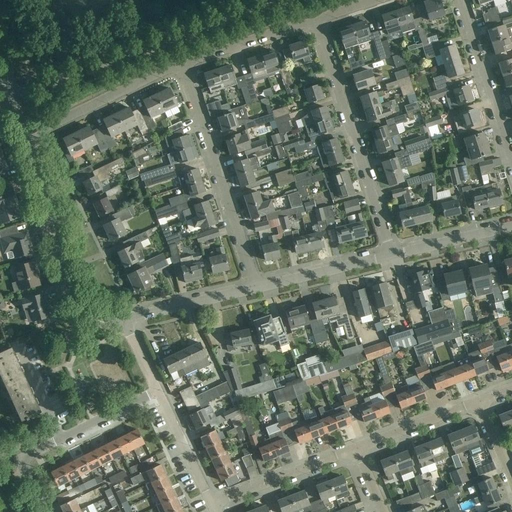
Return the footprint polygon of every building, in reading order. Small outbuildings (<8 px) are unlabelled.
[(444,15),(439,0),(430,0),(423,2),(424,3),(416,6),(419,16),(427,14),(429,20),(444,15)] [(511,0),(491,0),(492,1),(495,0),(506,0),(507,0),(508,0),(509,0),(511,8),(511,0)] [(420,18),(412,20),(408,7),(395,12),(401,30),(402,34),(414,30),(415,32),(417,31),(421,44),(422,47),(429,45),(420,18)] [(387,35),(401,30),(395,12),(381,16),(387,35)] [(490,18),(488,13),(482,15),(486,26),(499,22),(497,16),(490,18)] [(511,17),(502,21),(504,25),(487,30),(491,43),(511,36),(511,35),(510,29),(511,28),(511,17)] [(377,31),(369,33),(365,22),(351,26),(358,45),(373,40),(375,44),(381,42),(377,31)] [(358,45),(351,26),(338,30),(347,56),(354,54),(352,47),(358,45)] [(511,36),(491,43),(495,55),(511,50),(511,51),(511,36)] [(387,40),(381,42),(386,59),(392,57),(387,40)] [(311,62),(304,42),(289,46),(290,48),(282,51),(287,65),(295,62),(294,62),(303,59),(304,65),(311,62)] [(380,61),(386,59),(381,42),(375,44),(380,61)] [(429,45),(422,47),(426,60),(441,55),(444,64),(459,59),(454,46),(440,50),(437,42),(429,45)] [(280,74),(286,91),(294,89),(288,70),(285,61),(278,64),(274,51),(260,56),(267,75),(268,78),(280,74)] [(405,65),(401,54),(392,57),(396,68),(405,65)] [(251,73),(243,76),(252,102),(258,100),(252,85),(255,84),(254,79),(267,75),(260,56),(247,60),(251,73)] [(355,62),(354,57),(348,59),(351,70),(365,66),(363,60),(355,62)] [(511,58),(498,63),(502,76),(511,72),(511,58)] [(463,73),(459,59),(444,64),(437,66),(440,75),(431,78),(436,91),(451,86),(449,78),(463,73)] [(217,70),(223,89),(236,85),(238,89),(241,88),(246,104),(252,102),(243,76),(235,79),(231,66),(217,70)] [(396,81),(400,79),(409,77),(406,69),(394,73),(396,81)] [(223,89),(217,70),(204,74),(208,88),(209,88),(210,93),(223,89)] [(373,79),(370,70),(353,76),(358,90),(382,82),(380,76),(373,79)] [(511,72),(502,76),(506,88),(511,85),(511,72)] [(303,86),(317,81),(315,74),(298,79),(301,86),(303,86)] [(409,77),(400,79),(396,81),(385,85),(387,91),(400,87),(403,97),(414,93),(409,77)] [(303,86),(301,86),(294,89),(286,91),(288,98),(296,95),(298,99),(307,96),(309,103),(323,99),(318,85),(305,90),(303,86)] [(453,108),(458,106),(458,105),(463,104),(472,101),(472,100),(474,100),(472,94),(470,94),(468,86),(458,89),(457,89),(456,85),(447,88),(449,95),(453,108)] [(447,88),(429,94),(431,101),(448,95),(449,95),(447,88)] [(169,89),(156,95),(164,112),(177,106),(178,108),(184,106),(182,102),(176,104),(169,89)] [(360,97),(364,110),(379,105),(377,98),(384,95),(383,91),(375,93),(360,97)] [(146,108),(139,111),(145,125),(153,121),(152,118),(164,112),(156,95),(143,101),(146,108)] [(222,112),(222,113),(230,110),(228,104),(221,106),(219,101),(213,102),(217,114),(222,112)] [(389,101),(379,105),(364,110),(368,122),(383,117),(390,114),(389,110),(392,109),(389,101)] [(420,109),(417,102),(404,106),(406,114),(420,109)] [(272,114),(274,119),(289,114),(287,106),(272,111),(272,114)] [(238,107),(230,110),(222,113),(224,116),(218,118),(216,119),(219,127),(221,126),(223,132),(244,125),(242,120),(238,107)] [(305,126),(329,119),(326,107),(309,113),(301,119),(304,127),(305,126)] [(116,114),(124,131),(137,125),(141,133),(148,130),(145,125),(139,111),(132,115),(129,108),(116,114)] [(454,123),(458,135),(467,132),(465,128),(480,124),(475,109),(460,114),(460,115),(452,118),(454,123)] [(124,131),(116,114),(103,120),(106,127),(99,131),(108,150),(116,146),(112,137),(124,131)] [(256,127),(274,120),(274,119),(272,114),(253,120),(254,121),(244,120),(247,129),(256,127)] [(274,119),(274,120),(275,120),(279,134),(291,131),(288,122),(291,121),(288,114),(289,114),(274,119)] [(375,142),(398,134),(395,125),(406,122),(404,115),(385,121),(387,126),(385,126),(371,131),(375,142)] [(442,123),(440,116),(424,121),(426,129),(442,123)] [(330,120),(329,119),(305,126),(309,137),(333,130),(332,127),(334,125),(332,121),(330,120)] [(184,128),(181,122),(168,128),(171,134),(184,128)] [(101,153),(108,150),(99,131),(92,134),(89,127),(76,133),(84,150),(97,144),(101,153)] [(244,150),(245,155),(255,152),(267,148),(264,139),(251,143),(246,130),(241,132),(242,136),(237,137),(237,135),(229,138),(230,140),(226,141),(230,155),(244,150)] [(465,143),(467,150),(486,143),(483,133),(475,135),(474,130),(470,131),(467,132),(458,135),(455,136),(458,145),(465,143)] [(84,150),(76,133),(63,139),(71,156),(84,150)] [(281,143),(279,134),(270,136),(273,145),(281,143)] [(400,141),(398,134),(375,142),(376,144),(373,145),(376,154),(378,153),(379,154),(392,149),(391,147),(397,145),(396,143),(400,141)] [(170,154),(190,147),(194,146),(190,135),(186,136),(166,143),(170,154)] [(406,150),(429,142),(427,135),(403,142),(406,150)] [(298,146),(296,139),(282,144),(284,150),(298,146)] [(319,157),(340,150),(336,139),(321,143),(322,146),(316,147),(320,157),(319,157)] [(406,150),(399,152),(401,157),(396,159),(396,158),(382,163),(386,175),(400,170),(412,166),(408,156),(431,149),(429,142),(406,150)] [(465,167),(478,164),(480,163),(478,158),(490,154),(486,143),(467,150),(469,156),(462,158),(465,167)] [(282,144),(274,146),(279,159),(286,157),(284,151),(282,144)] [(307,151),(305,144),(294,148),(296,154),(307,151)] [(134,159),(139,157),(147,154),(144,147),(131,153),(134,159)] [(158,168),(160,175),(176,170),(174,165),(194,159),(190,147),(170,154),(169,154),(172,164),(158,168)] [(256,157),(270,153),(269,147),(267,148),(255,152),(256,157)] [(340,150),(319,157),(323,168),(343,162),(340,150)] [(256,157),(233,164),(237,175),(250,171),(260,168),(256,157)] [(121,163),(119,159),(95,171),(97,176),(84,182),(90,195),(101,190),(98,184),(110,178),(107,173),(112,170),(111,168),(121,163)] [(492,160),(480,163),(478,164),(481,176),(483,182),(489,181),(487,175),(494,173),(493,168),(492,160)] [(93,171),(91,165),(78,171),(81,177),(93,171)] [(139,176),(135,167),(128,170),(132,179),(139,176)] [(456,169),(460,182),(468,180),(465,167),(456,169)] [(178,177),(181,187),(201,180),(197,169),(177,176),(176,170),(160,175),(162,182),(178,177)] [(290,169),(274,174),(276,180),(284,178),(292,175),(290,169)] [(460,182),(456,169),(449,171),(453,186),(460,184),(460,182)] [(400,170),(386,175),(389,186),(403,181),(400,170)] [(250,171),(237,175),(241,187),(250,184),(254,183),(250,171)] [(293,176),(294,182),(295,181),(295,183),(310,178),(311,177),(309,171),(293,176)] [(337,174),(323,179),(327,190),(328,190),(329,190),(337,187),(350,182),(346,171),(337,174)] [(421,184),(434,181),(433,172),(419,177),(421,184)] [(284,178),(276,180),(279,187),(294,182),(293,176),(292,175),(284,178)] [(295,183),(297,189),(297,191),(298,192),(300,199),(308,196),(305,186),(312,184),(310,178),(295,183)] [(151,179),(144,181),(146,188),(153,185),(151,179)] [(187,203),(185,198),(205,192),(201,180),(181,187),(183,193),(184,194),(168,199),(170,205),(156,210),(157,213),(187,203)] [(434,181),(421,184),(421,190),(428,189),(429,201),(436,200),(435,187),(434,187),(434,181)] [(329,190),(328,190),(332,201),(340,198),(340,199),(344,197),(354,194),(350,182),(337,187),(329,190)] [(483,186),(488,207),(489,209),(496,207),(496,205),(502,203),(499,190),(498,190),(496,183),(483,186)] [(17,202),(10,185),(0,188),(0,221),(1,224),(14,219),(15,220),(16,219),(16,218),(20,217),(17,207),(14,208),(12,203),(17,202)] [(122,192),(119,185),(104,192),(107,198),(105,199),(94,204),(100,217),(120,207),(115,195),(122,192)] [(474,206),(475,210),(488,207),(483,186),(471,189),(470,186),(462,188),(467,208),(474,206)] [(411,203),(407,188),(392,192),(393,198),(403,195),(407,212),(400,213),(403,227),(416,224),(411,203)] [(244,197),(241,198),(245,208),(255,205),(269,201),(267,196),(260,198),(258,192),(247,195),(244,196),(244,197)] [(298,192),(278,198),(279,202),(288,200),(291,208),(280,211),(282,218),(288,217),(290,216),(295,214),(295,215),(296,215),(300,213),(304,212),(300,199),(298,192)] [(460,213),(456,196),(436,201),(437,213),(443,212),(444,217),(460,213)] [(255,205),(245,208),(249,220),(251,219),(252,219),(274,212),(270,200),(269,201),(255,205)] [(359,209),(357,200),(343,203),(345,213),(359,209)] [(188,208),(187,203),(157,213),(159,220),(187,211),(190,219),(191,219),(211,212),(208,201),(198,204),(193,206),(190,207),(188,208)] [(411,203),(416,224),(430,221),(426,207),(419,209),(417,201),(411,203)] [(315,209),(314,203),(304,205),(306,212),(315,209)] [(135,214),(131,206),(114,214),(116,220),(104,226),(111,241),(125,235),(119,223),(132,217),(131,216),(135,214)] [(322,208),(314,210),(317,222),(325,220),(323,213),(322,208)] [(194,228),(199,226),(200,229),(218,223),(214,212),(211,212),(191,219),(194,228)] [(360,214),(347,217),(348,226),(349,228),(352,240),(367,236),(363,222),(362,222),(360,214)] [(282,218),(279,219),(280,221),(282,230),(285,241),(293,240),(291,232),(291,228),(288,217),(282,218)] [(333,218),(325,220),(327,231),(336,229),(337,233),(336,233),(339,243),(352,240),(350,233),(349,228),(348,226),(341,227),(339,219),(334,221),(333,218)] [(267,221),(254,225),(256,232),(269,229),(276,227),(278,235),(274,236),(268,237),(270,245),(262,247),(265,261),(280,257),(276,244),(285,241),(282,230),(280,221),(279,219),(267,221)] [(313,235),(306,237),(310,253),(318,251),(318,248),(323,247),(321,237),(318,225),(311,227),(313,235)] [(168,245),(183,240),(180,232),(173,235),(169,227),(162,229),(168,245)] [(153,234),(151,229),(133,237),(136,244),(117,253),(124,268),(128,266),(128,267),(145,259),(140,250),(143,249),(140,243),(148,240),(148,238),(151,236),(150,236),(153,234)] [(219,236),(217,229),(196,236),(198,243),(219,236)] [(291,232),(293,240),(294,244),(296,253),(302,252),(302,254),(310,253),(306,237),(299,238),(297,231),(291,232)] [(27,232),(0,239),(4,253),(6,252),(8,260),(31,254),(27,240),(29,239),(27,232)] [(201,256),(193,258),(192,256),(179,259),(176,244),(168,245),(171,257),(173,263),(173,266),(180,264),(185,283),(203,279),(200,267),(203,266),(202,261),(201,256)] [(203,266),(204,270),(212,268),(213,273),(228,270),(225,255),(224,255),(223,247),(217,249),(218,257),(209,259),(202,261),(203,266)] [(167,266),(162,255),(140,265),(142,269),(128,276),(136,292),(144,288),(145,290),(150,290),(149,286),(152,284),(147,275),(167,266)] [(511,277),(511,258),(504,261),(506,272),(497,274),(496,271),(496,272),(500,287),(500,285),(511,282),(511,278),(511,277)] [(38,271),(35,262),(15,267),(21,290),(40,285),(36,271),(38,271)] [(500,287),(496,272),(495,267),(487,269),(486,265),(478,267),(477,265),(470,266),(471,269),(469,269),(474,290),(491,285),(492,289),(500,287)] [(459,272),(458,269),(451,271),(452,273),(443,275),(444,279),(436,281),(442,301),(450,299),(449,296),(466,291),(461,271),(459,272)] [(432,325),(447,320),(444,308),(432,311),(429,302),(424,303),(421,291),(429,289),(429,288),(436,286),(431,270),(424,272),(424,271),(411,275),(413,281),(409,282),(412,292),(417,308),(425,306),(427,313),(428,313),(432,325)] [(394,314),(385,283),(371,287),(380,318),(394,314)] [(371,314),(363,289),(351,293),(358,318),(371,314)] [(46,303),(44,294),(21,300),(24,310),(29,308),(33,322),(48,317),(44,303),(46,303)] [(334,298),(323,301),(329,323),(335,321),(337,327),(343,326),(347,340),(354,339),(346,311),(339,313),(334,298)] [(315,344),(327,341),(323,325),(329,323),(323,301),(312,304),(317,319),(309,321),(312,331),(313,334),(315,344)] [(308,321),(303,306),(285,311),(290,329),(309,323),(308,321)] [(501,325),(511,322),(506,306),(489,311),(492,320),(499,318),(501,325)] [(271,319),(270,316),(254,321),(262,346),(278,340),(280,347),(288,344),(278,317),(271,319)] [(419,344),(431,340),(445,336),(452,334),(449,322),(448,320),(447,320),(432,325),(414,330),(419,344)] [(449,322),(452,334),(462,330),(459,321),(457,320),(449,322)] [(417,345),(412,329),(388,337),(393,352),(417,345)] [(251,343),(248,330),(231,334),(225,335),(228,351),(237,349),(236,346),(251,343)] [(464,345),(461,337),(459,332),(452,334),(445,336),(447,341),(454,339),(456,344),(452,345),(453,349),(464,345)] [(433,345),(447,341),(445,336),(431,340),(433,345)] [(433,345),(431,340),(412,346),(421,368),(426,365),(422,354),(435,350),(433,345)] [(511,365),(511,360),(506,346),(506,345),(493,349),(490,340),(484,342),(494,368),(494,367),(499,365),(501,370),(511,365)] [(375,358),(392,353),(389,345),(388,341),(363,349),(363,350),(362,350),(366,360),(375,358)] [(467,354),(469,358),(476,376),(488,371),(488,370),(493,368),(494,368),(484,342),(478,345),(480,349),(467,354)] [(199,343),(187,349),(197,370),(197,369),(198,371),(210,365),(199,343)] [(0,353),(0,375),(6,389),(26,380),(11,348),(0,353)] [(175,354),(185,375),(197,370),(187,349),(175,354)] [(366,360),(362,350),(343,356),(345,361),(348,367),(367,361),(366,360)] [(404,355),(399,351),(395,356),(400,360),(404,355)] [(385,385),(389,396),(396,394),(383,361),(395,357),(393,352),(392,353),(375,358),(385,385)] [(180,377),(185,375),(175,354),(164,360),(170,373),(176,370),(180,377)] [(340,357),(338,358),(342,368),(348,367),(345,361),(343,356),(340,357)] [(462,381),(476,376),(469,358),(457,362),(459,367),(457,368),(462,381)] [(305,381),(318,377),(327,374),(327,373),(326,374),(322,362),(307,367),(306,362),(296,365),(302,381),(302,382),(305,381)] [(253,397),(275,390),(271,380),(265,364),(259,366),(262,375),(261,377),(258,378),(260,383),(242,389),(234,391),(238,401),(253,397)] [(444,373),(441,366),(429,371),(426,365),(421,368),(424,377),(425,380),(431,377),(436,391),(449,386),(444,373)] [(424,377),(421,368),(415,370),(419,379),(424,377)] [(462,381),(457,368),(444,373),(449,386),(462,381)] [(234,391),(242,389),(235,369),(223,372),(232,392),(234,391)] [(271,380),(275,390),(287,386),(283,377),(271,380)] [(320,383),(318,377),(305,381),(306,385),(306,386),(313,383),(314,385),(320,383)] [(6,389),(21,422),(26,419),(27,420),(29,419),(28,418),(41,413),(26,380),(6,389)] [(295,397),(303,394),(300,387),(306,385),(305,381),(302,382),(295,384),(291,385),(292,386),(291,386),(295,397)] [(215,387),(220,397),(231,392),(226,382),(215,387)] [(408,391),(413,404),(426,399),(419,382),(406,387),(408,391)] [(384,399),(389,396),(385,385),(379,387),(384,399)] [(406,387),(406,385),(401,387),(403,393),(396,396),(401,409),(402,408),(402,410),(409,407),(408,406),(413,404),(408,391),(406,387)] [(277,405),(296,398),(295,397),(291,386),(273,392),(277,405)] [(350,386),(344,388),(346,395),(350,405),(353,412),(355,419),(362,416),(358,406),(357,406),(350,386)] [(188,411),(200,406),(195,396),(190,387),(179,392),(188,411)] [(220,397),(215,387),(195,396),(200,406),(220,397)] [(350,405),(346,395),(340,397),(346,411),(347,414),(350,421),(355,419),(353,412),(350,405)] [(365,403),(358,406),(362,416),(364,423),(376,418),(371,405),(368,397),(363,399),(365,403)] [(371,405),(376,418),(389,413),(384,400),(371,405)] [(212,412),(209,406),(190,415),(193,421),(189,423),(193,431),(202,426),(208,423),(204,415),(212,412)] [(230,419),(240,414),(238,407),(237,406),(222,413),(225,420),(230,419)] [(322,420),(320,421),(325,434),(338,429),(337,427),(333,415),(331,410),(325,413),(323,407),(318,408),(322,420)] [(331,410),(333,415),(337,427),(338,429),(351,424),(347,414),(346,411),(340,413),(338,408),(331,410)] [(252,449),(259,446),(247,411),(240,414),(240,416),(243,424),(252,449)] [(511,411),(499,416),(504,430),(507,435),(511,433),(511,411)] [(280,415),(286,430),(292,428),(286,412),(280,415)] [(230,419),(234,429),(226,432),(229,437),(236,434),(237,434),(237,433),(242,431),(241,426),(241,425),(243,424),(240,416),(240,414),(230,419)] [(280,415),(275,417),(281,432),(286,430),(280,415)] [(308,429),(308,431),(311,439),(325,434),(320,421),(318,421),(316,417),(305,421),(306,426),(308,429)] [(299,443),(311,439),(306,426),(294,430),(299,443)] [(485,444),(483,438),(479,440),(474,426),(460,431),(464,441),(465,444),(468,450),(485,444)] [(137,429),(126,435),(133,449),(137,456),(142,454),(139,447),(144,444),(137,429)] [(200,437),(205,448),(220,441),(215,430),(200,437)] [(245,438),(242,431),(237,433),(237,434),(236,434),(239,440),(245,438)] [(465,444),(464,441),(460,431),(447,436),(451,445),(455,455),(468,450),(465,444)] [(275,457),(289,452),(285,442),(284,439),(278,441),(274,433),(267,436),(269,439),(275,457)] [(133,449),(126,435),(115,440),(123,455),(133,449)] [(435,465),(444,462),(443,460),(447,458),(445,452),(444,448),(440,438),(427,444),(434,463),(435,465)] [(266,446),(259,448),(260,452),(264,461),(275,457),(269,439),(264,441),(266,446)] [(112,460),(123,455),(115,440),(105,446),(112,460)] [(205,448),(210,459),(225,452),(220,441),(205,448)] [(434,463),(427,444),(414,449),(421,468),(434,463)] [(94,451),(101,465),(112,460),(105,446),(94,451)] [(244,457),(250,455),(248,448),(242,450),(244,457)] [(83,456),(90,471),(101,465),(94,451),(83,456)] [(406,451),(393,457),(394,460),(398,470),(400,476),(413,471),(409,461),(410,461),(406,451)] [(225,452),(210,459),(216,470),(229,463),(230,463),(225,452)] [(250,455),(244,457),(242,458),(246,468),(253,466),(250,455)] [(79,476),(90,471),(83,456),(72,462),(79,476)] [(398,470),(394,460),(393,457),(380,461),(386,475),(388,481),(393,479),(391,473),(398,470)] [(149,466),(146,459),(140,462),(143,469),(149,466)] [(69,481),(79,476),(72,462),(62,467),(69,481)] [(140,462),(129,467),(132,474),(143,469),(140,462)] [(236,474),(230,463),(229,463),(216,470),(221,481),(236,474)] [(491,472),(488,464),(476,469),(478,476),(491,472)] [(148,477),(151,483),(166,476),(160,465),(151,469),(145,472),(131,479),(133,485),(146,479),(145,478),(148,477)] [(63,484),(69,481),(62,467),(51,473),(58,487),(60,491),(65,488),(63,484)] [(456,470),(461,484),(468,481),(463,468),(456,470)] [(449,473),(454,487),(457,486),(461,484),(456,470),(449,473)] [(121,479),(126,477),(124,471),(118,473),(121,478),(121,479)] [(121,478),(118,473),(108,478),(111,483),(121,478)] [(423,484),(419,475),(414,477),(417,486),(416,487),(422,500),(428,497),(423,484)] [(156,494),(171,487),(166,476),(151,483),(156,494)] [(329,481),(334,495),(336,500),(344,497),(344,498),(349,496),(347,490),(342,476),(329,481)] [(473,485),(477,497),(496,489),(491,478),(473,485)] [(83,484),(86,489),(97,484),(94,479),(83,484)] [(127,480),(123,482),(120,483),(123,489),(130,486),(127,480)] [(334,495),(329,481),(316,486),(321,500),(324,505),(329,503),(327,498),(334,495)] [(428,497),(435,495),(430,482),(423,484),(428,497)] [(86,489),(83,484),(73,489),(75,494),(86,489)] [(454,487),(448,489),(446,490),(452,506),(453,507),(457,505),(453,495),(459,492),(457,486),(454,487)] [(176,498),(171,487),(156,494),(161,505),(176,498)] [(75,494),(73,489),(56,497),(58,502),(69,497),(75,494)] [(477,497),(473,498),(476,504),(484,501),(486,506),(500,501),(496,489),(477,497)] [(448,508),(452,506),(446,490),(435,494),(435,495),(437,501),(444,499),(448,508)] [(304,491),(290,496),(295,510),(303,507),(305,511),(306,511),(310,510),(308,505),(309,505),(304,491)] [(124,496),(118,498),(121,504),(127,501),(124,496)] [(289,511),(295,510),(290,496),(277,501),(281,511),(289,511)] [(411,504),(408,496),(395,501),(398,509),(411,504)] [(159,511),(173,511),(181,508),(176,498),(161,505),(157,507),(159,511)] [(60,506),(62,511),(75,511),(80,510),(74,499),(60,506)]
